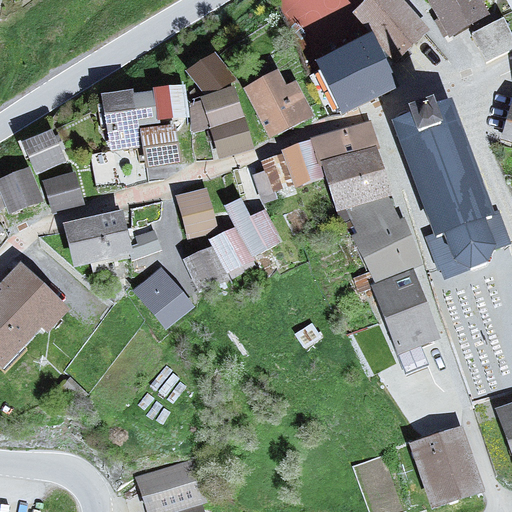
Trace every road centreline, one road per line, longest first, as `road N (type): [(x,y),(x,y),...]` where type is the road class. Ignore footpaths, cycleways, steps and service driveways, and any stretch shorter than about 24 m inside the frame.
road 1 (residential): [(0,270),(44,228),(436,98),(461,80)]
road 2 (tertiary): [(0,137),(220,0)]
road 3 (residential): [(511,219),(461,80)]
road 4 (tertiary): [(98,511),(79,474),(0,464)]
